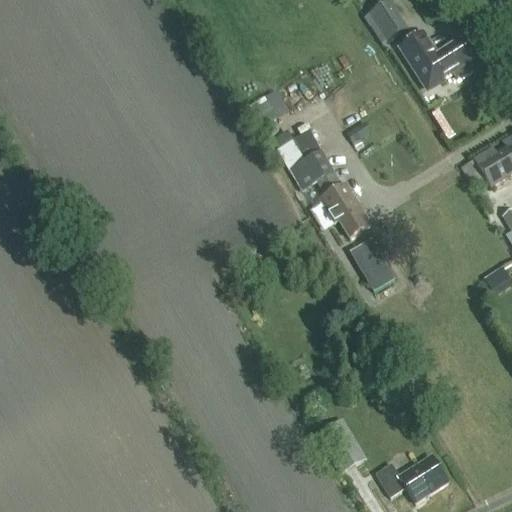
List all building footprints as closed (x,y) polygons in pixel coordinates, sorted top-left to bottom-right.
[(390,4),(369,17),(388,46),(409,33),(390,4)] [(474,75),(469,67),(472,66),(458,44),(435,59),(420,37),(399,51),(417,78),(428,94),(442,85),(453,78),(458,85),(474,75)] [(309,135),(290,146),(277,155),(301,196),(316,188),(323,199),(318,203),(333,229),(338,226),(348,243),(371,229),(346,187),(341,190),(309,135)] [(474,163),(491,191),(511,178),(511,140),(503,146),(507,152),(494,160),(490,153),(474,163)] [(511,215),(502,221),(511,235),(505,239),(511,250),(511,215)] [(395,283),(371,244),(350,256),(374,296),(395,283)] [(511,289),(511,286),(505,276),(487,289),(495,301),(511,289)] [(366,462),(342,423),(318,438),(341,477),(366,462)] [(414,509),(448,488),(431,461),(399,481),(391,469),(374,478),(390,503),(404,494),(414,509)]
